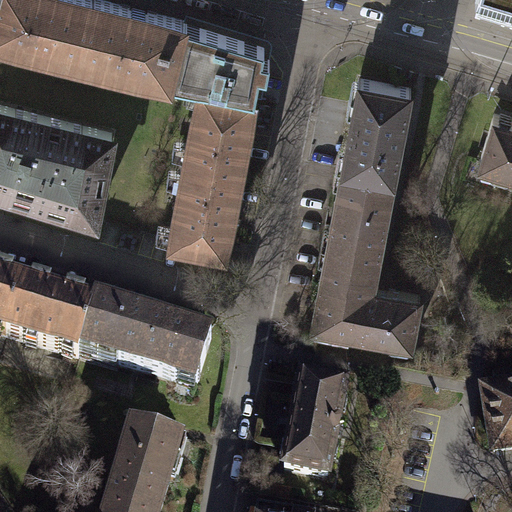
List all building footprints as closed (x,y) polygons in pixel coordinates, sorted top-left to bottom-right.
[(0,0),(0,38),(79,58),(93,0),(0,0)] [(97,0),(93,0),(79,58),(170,80),(184,22),(145,12),(97,0)] [(511,0),(471,0),(471,2),(511,14),(511,0)] [(225,32),(184,22),(170,80),(202,88),(256,94),(259,73),(269,73),(272,57),(263,55),(265,45),(225,32)] [(411,353),(420,304),(394,299),(372,294),(387,219),(401,147),(411,97),(359,87),(311,334),(411,353)] [(184,162),(241,173),(256,94),(202,88),(184,162)] [(0,185),(97,215),(112,135),(0,104),(0,185)] [(511,173),(511,121),(496,117),(482,165),(511,173)] [(241,173),(184,162),(171,238),(225,248),(241,173)] [(0,336),(74,359),(77,352),(92,302),(0,274),(0,336)] [(212,338),(92,302),(77,352),(196,387),(212,338)] [(342,385),(297,377),(292,404),(280,470),(324,479),(342,385)] [(494,453),(511,449),(511,387),(484,392),(494,453)] [(154,511),(176,440),(127,426),(101,511),(154,511)]
